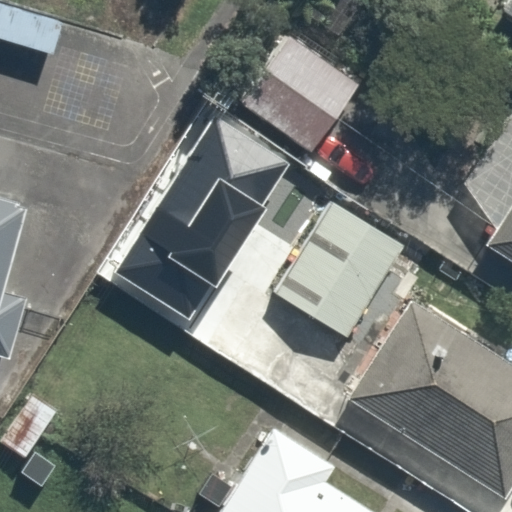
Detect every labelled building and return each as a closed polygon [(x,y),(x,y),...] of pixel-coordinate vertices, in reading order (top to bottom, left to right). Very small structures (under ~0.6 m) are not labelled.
[(511,0),(494,0),(511,11),(511,0)] [(303,149),(364,76),(283,9),(223,81),(303,149)] [(511,179),(477,236),(511,257),(511,179)] [(344,336),(404,238),(326,190),(266,288),(344,336)] [(511,470),(511,370),(397,298),(331,402),(491,504),(511,470)] [(0,440),(18,452),(53,398),(24,379),(0,415),(0,440)] [(200,511),(369,511),(373,507),(249,432),(200,511)]
